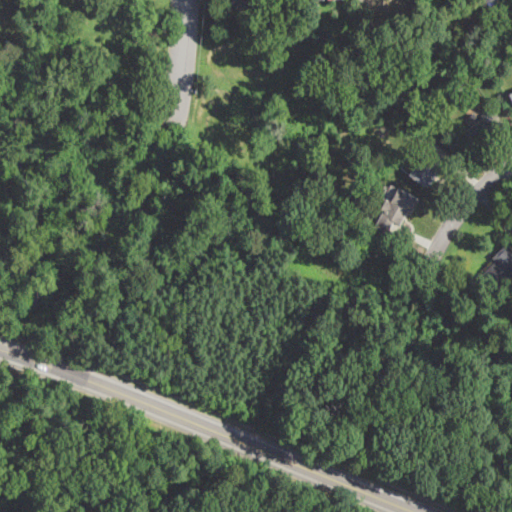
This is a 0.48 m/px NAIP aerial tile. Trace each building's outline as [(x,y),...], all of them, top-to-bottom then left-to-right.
[(246,0),(240,11),(224,0),(246,0)] [(332,40),(328,45),(317,36),(322,31),(332,40)] [(406,62),(397,64),(395,51),(404,49),(406,62)] [(473,113),(479,120),(484,116),(494,130),(472,146),(462,133),(470,127),(464,119),(473,113)] [(434,180),(428,188),(410,176),(424,154),(442,167),(434,180)] [(402,191),(419,201),(411,215),(407,213),(401,224),(394,220),(386,235),(374,228),(383,212),(380,210),(386,200),(390,202),(395,194),(399,196),(402,191)] [(363,214),(362,217),(350,211),(354,204),(365,210),(363,214)] [(511,250),(511,272),(494,290),(481,276),(495,262),(492,258),(506,244),(511,250)]
